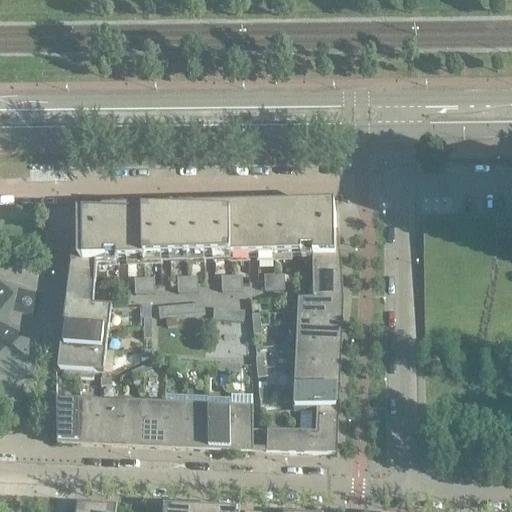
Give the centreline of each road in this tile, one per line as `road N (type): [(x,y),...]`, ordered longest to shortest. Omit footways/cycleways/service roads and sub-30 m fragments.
road 1 (residential): [(402,187),(0,190)]
road 2 (tertiary): [(400,100),(0,105)]
road 3 (tertiary): [(0,134),(400,130)]
road 4 (residential): [(405,485),(402,187)]
road 5 (residential): [(0,472),(203,476)]
road 6 (residential): [(203,476),(405,485)]
